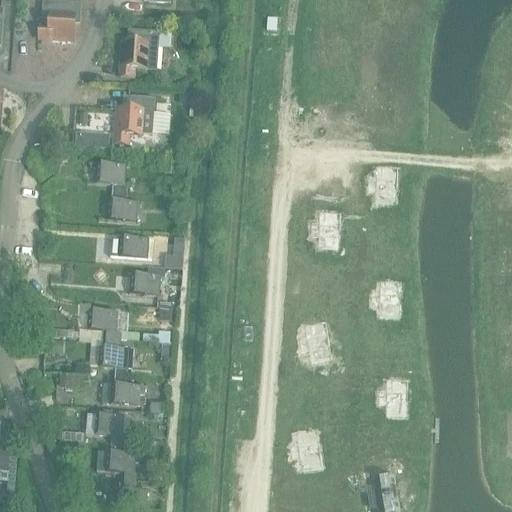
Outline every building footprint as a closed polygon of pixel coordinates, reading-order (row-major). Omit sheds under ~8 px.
[(76,19),(80,20),(81,6),(55,4),(54,17),(50,16),(49,29),(39,28),(39,41),(74,44),(76,19)] [(122,44),(120,80),(133,81),(134,71),(156,72),(159,35),(133,33),(133,45),(122,44)] [(181,84),(181,90),(191,91),(192,81),(186,80),(181,84)] [(180,94),(179,106),(191,107),(192,95),(180,94)] [(118,111),(115,147),(128,148),(129,138),(141,138),(142,136),(152,136),(154,101),(129,100),(128,112),(118,111)] [(80,116),(80,127),(88,127),(88,116),(80,116)] [(99,139),(98,152),(108,153),(109,140),(99,139)] [(165,162),(164,177),(177,178),(178,163),(165,162)] [(98,185),(113,187),(125,187),(126,167),(99,166),(98,185)] [(367,178),(367,193),(375,194),(375,197),(374,207),(396,208),(397,169),(376,168),(375,179),(367,178)] [(123,203),(125,187),(113,187),(112,202),(111,202),(109,222),(136,224),(138,204),(123,203)] [(311,224),(310,239),(318,239),(318,242),(318,252),(340,253),(340,214),(319,214),(318,224),(311,224)] [(111,240),(110,259),(148,262),(149,243),(111,240)] [(166,258),(165,270),(182,271),(183,271),(184,259),(173,259),(166,258)] [(159,298),(160,278),(133,276),(132,296),(159,298)] [(371,293),(371,308),(378,308),(378,312),(378,322),(400,322),(401,283),(379,283),(379,293),(371,293)] [(162,304),(162,312),(172,312),(172,304),(162,304)] [(159,311),(159,323),(172,324),(172,312),(162,312),(159,311)] [(90,332),(105,334),(116,334),(118,314),(91,312),(90,332)] [(305,338),(298,339),(300,354),(308,353),(308,356),(309,366),(331,363),(326,325),(304,327),(305,338)] [(101,369),(117,370),(128,371),(129,351),(115,350),(116,334),(105,334),(104,350),(102,349),(101,369)] [(160,338),(160,346),(171,346),(171,335),(160,334),(160,338)] [(121,341),(121,343),(139,345),(140,337),(121,335),(121,341)] [(47,343),(47,354),(62,356),(63,344),(47,343)] [(162,348),(160,366),(170,366),(171,348),(162,348)] [(75,368),(75,376),(89,377),(89,369),(75,368)] [(114,386),(112,406),(139,408),(140,398),(145,398),(146,388),(141,388),(127,387),(128,371),(117,370),(116,386),(114,386)] [(60,378),(59,391),(72,392),(73,378),(60,378)] [(385,392),(377,392),(377,407),(385,407),(385,410),(385,420),(406,420),(406,382),(385,382),(385,392)] [(87,416),(86,437),(112,439),(112,438),(123,439),(124,419),(97,417),(87,416)] [(296,446),(289,447),(291,462),(299,461),(299,464),(300,474),(322,471),(316,432),(295,435),(296,446)] [(99,453),(97,473),(123,475),(134,476),(136,456),(122,455),(123,439),(112,438),(111,454),(99,453)] [(0,445),(0,482),(9,483),(12,446),(0,445)] [(133,492),(134,476),(123,475),(122,491),(120,491),(119,511),(134,511),(146,511),(147,493),(133,492)] [(375,493),(368,494),(370,509),(378,508),(378,511),(399,511),(395,480),(374,483),(375,493)]
